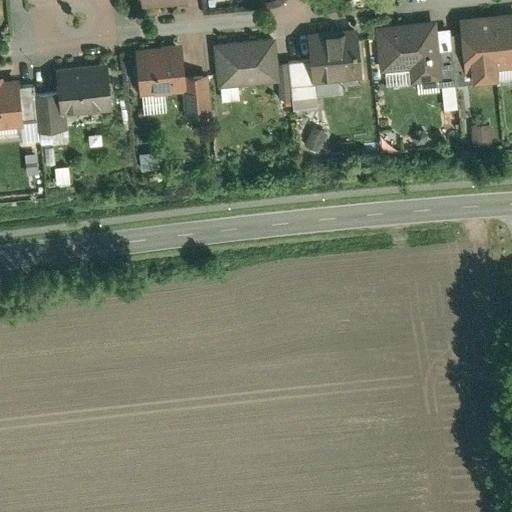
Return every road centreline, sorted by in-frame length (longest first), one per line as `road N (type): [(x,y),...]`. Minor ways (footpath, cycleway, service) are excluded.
road 1 (tertiary): [(0,260),(373,214),(511,206)]
road 2 (residential): [(0,52),(299,17),(298,0)]
